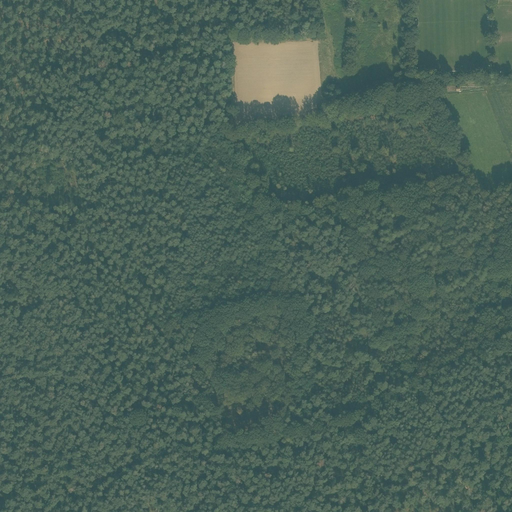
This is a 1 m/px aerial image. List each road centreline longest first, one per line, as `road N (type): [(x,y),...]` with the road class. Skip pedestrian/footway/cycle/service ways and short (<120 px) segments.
road 1 (track): [(238,129),(263,222),(310,322),(274,436)]
road 2 (track): [(274,436),(353,420),(511,330)]
road 3 (track): [(511,183),(388,191),(260,212)]
road 4 (track): [(0,184),(31,165),(238,129)]
road 5 (track): [(48,511),(134,463),(274,436)]
road 6 (track): [(238,129),(230,0)]
